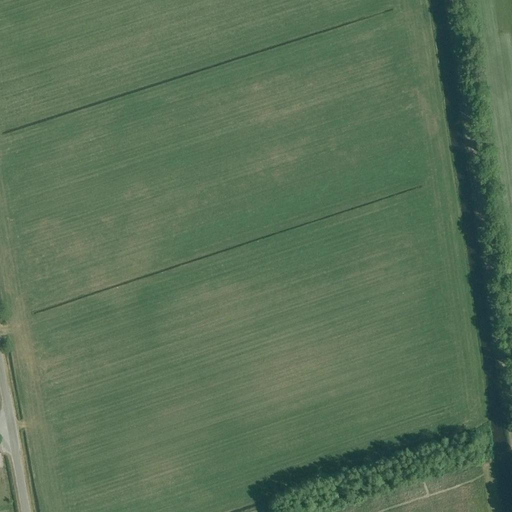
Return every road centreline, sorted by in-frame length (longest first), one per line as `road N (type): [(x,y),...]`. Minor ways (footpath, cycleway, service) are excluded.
road 1 (track): [(448,0),(511,445)]
road 2 (unclassified): [(26,511),(0,364)]
